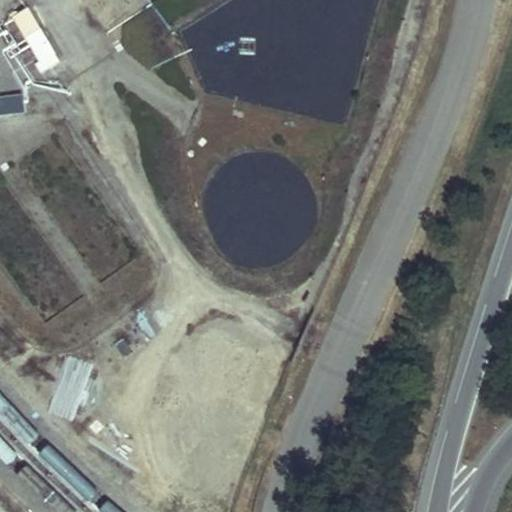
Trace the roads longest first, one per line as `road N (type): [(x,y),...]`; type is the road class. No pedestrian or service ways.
road 1 (unclassified): [(474,0),(471,25),(292,467),(284,511)]
road 2 (secondary): [(511,253),(435,511)]
